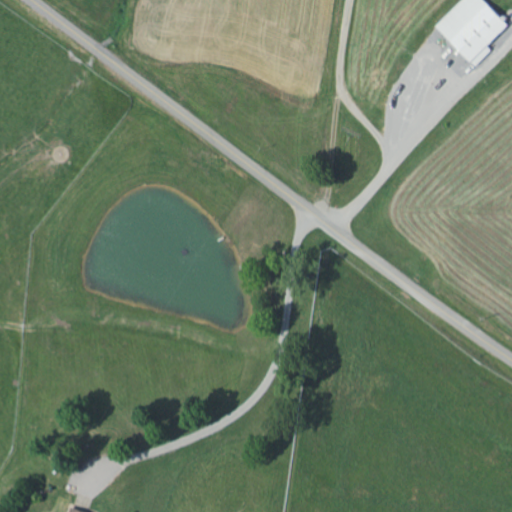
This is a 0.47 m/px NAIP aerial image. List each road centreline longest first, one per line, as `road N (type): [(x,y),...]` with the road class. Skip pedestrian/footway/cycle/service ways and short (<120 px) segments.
road 1 (secondary): [(511,352),(370,256),(31,0)]
road 2 (residential): [(347,239),(313,511)]
road 3 (residential): [(370,256),(511,38)]
road 4 (residential): [(300,203),(323,164),(342,0)]
